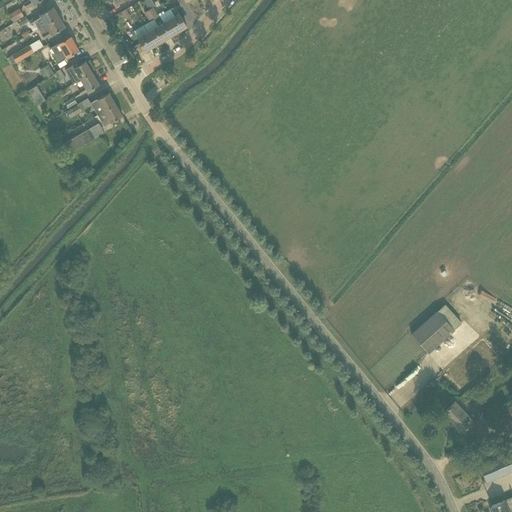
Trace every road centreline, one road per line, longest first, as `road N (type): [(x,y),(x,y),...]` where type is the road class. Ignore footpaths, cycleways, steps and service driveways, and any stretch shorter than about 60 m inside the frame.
road 1 (unclassified): [(453,511),(424,459),(158,132),(129,84)]
road 2 (track): [(0,313),(158,132)]
road 3 (residential): [(129,84),(222,0)]
